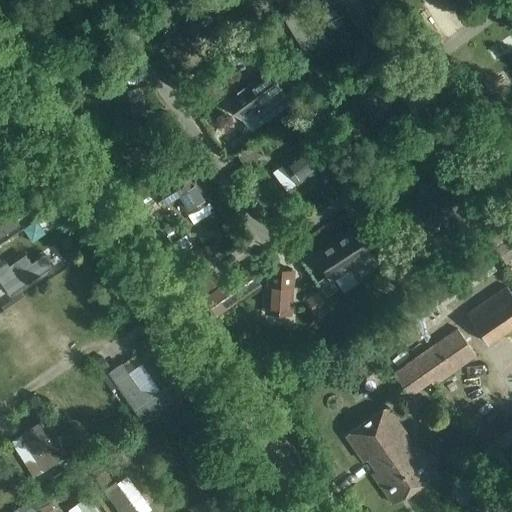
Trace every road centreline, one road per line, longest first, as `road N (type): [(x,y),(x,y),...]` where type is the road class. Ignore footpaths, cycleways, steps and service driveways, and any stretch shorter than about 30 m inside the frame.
road 1 (residential): [(445,134),(299,231),(265,236),(105,0)]
road 2 (residential): [(313,511),(165,297)]
road 3 (residential): [(165,297),(17,87)]
road 4 (residential): [(165,297),(0,414)]
road 5 (residential): [(409,80),(508,0)]
